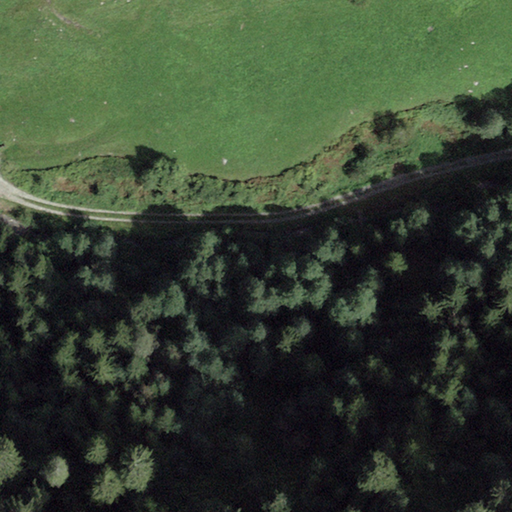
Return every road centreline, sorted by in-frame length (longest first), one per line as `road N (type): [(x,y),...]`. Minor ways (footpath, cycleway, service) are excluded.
road 1 (track): [(356,198),(279,215),(173,221),(76,217),(0,185)]
road 2 (track): [(511,162),(356,198)]
